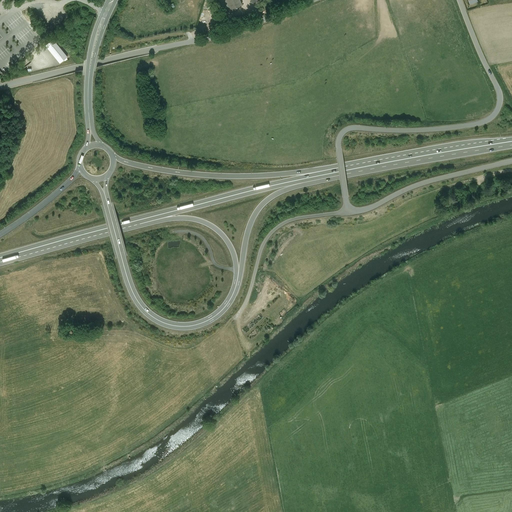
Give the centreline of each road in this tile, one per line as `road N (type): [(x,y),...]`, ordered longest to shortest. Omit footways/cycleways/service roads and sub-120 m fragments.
road 1 (unclassified): [(459,0),(500,104),(480,123),(343,130),(338,147),(348,209),(511,161)]
road 2 (trunk): [(93,178),(141,305),(165,322),(193,325),(228,305),(248,228),(265,201),(356,171)]
road 3 (trunk): [(123,228),(195,219),(220,233),(234,258),(234,282),(217,311),(188,321),(163,317),(129,274),(106,174)]
road 4 (trunk): [(333,171),(0,256)]
road 5 (trunk): [(123,228),(356,171)]
road 6 (trunk): [(333,171),(198,174),(112,155)]
road 7 (residential): [(312,0),(224,34),(99,62)]
road 8 (trunk): [(511,139),(333,171)]
road 9 (trunk): [(356,171),(511,145)]
road 10 (secondary): [(93,143),(88,82),(111,0)]
road 11 (trunk): [(0,262),(123,228)]
